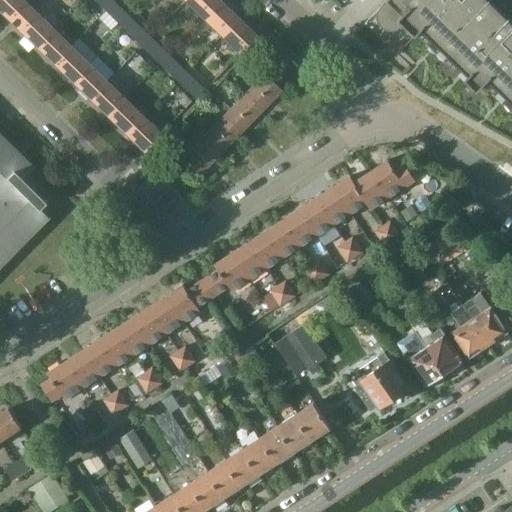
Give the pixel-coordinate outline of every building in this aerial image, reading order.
[(19,0),(0,0),(0,12),(8,20),(16,28),(23,21),(20,18),(21,14),(17,10),(24,4),(19,0)] [(113,2),(110,0),(97,0),(96,1),(105,10),(113,2)] [(216,0),(184,0),(185,0),(203,18),(219,2),(216,0)] [(511,26),(485,0),(387,0),(380,7),(381,7),(378,12),(377,17),(378,23),(381,27),(385,30),(391,31),(396,30),(401,26),(401,27),(405,23),(417,36),(421,32),(431,42),(436,36),(454,52),(448,59),(460,71),(466,64),(474,72),(467,79),(479,91),(488,82),(497,92),(503,86),(511,94),(511,26)] [(122,11),(113,2),(105,10),(114,19),(122,11)] [(219,2),(203,18),(221,35),(237,19),(219,2)] [(23,21),(16,28),(31,43),(35,46),(50,30),(32,12),(24,4),(17,10),(21,14),(20,18),(23,21)] [(131,20),(122,11),(114,19),(123,27),(131,20)] [(237,19),(221,35),(239,53),(255,37),(237,19)] [(140,28),(131,20),(123,27),(132,36),(140,28)] [(149,37),(140,28),(132,36),(141,45),(149,37)] [(50,30),(35,46),(53,63),(68,47),(50,30)] [(158,46),(149,37),(141,45),(150,54),(158,46)] [(167,55),(158,46),(150,54),(159,62),(167,55)] [(68,47),(53,63),(71,81),(87,65),(68,47)] [(168,71),(176,63),(167,55),(159,62),(168,71)] [(177,80),(185,72),(176,63),(168,71),(177,80)] [(87,65),(71,81),(89,99),(105,82),(87,65)] [(194,81),(185,72),(177,80),(186,89),(194,81)] [(263,74),(242,96),(259,112),(280,90),(263,74)] [(203,90),(194,81),(186,89),(195,97),(203,90)] [(105,82),(89,99),(107,116),(123,100),(105,82)] [(183,94),(177,101),(185,108),(191,101),(183,94)] [(238,133),(259,112),(242,96),(228,111),(223,107),(217,113),(238,133)] [(123,100),(107,116),(125,134),(141,118),(123,100)] [(218,155),(238,133),(217,113),(211,119),(215,123),(201,138),(218,155)] [(141,118),(125,134),(143,152),(159,135),(141,118)] [(197,176),(218,155),(201,138),(197,134),(191,141),(195,145),(180,160),(197,176)] [(0,263),(19,245),(14,240),(28,226),(33,230),(47,217),(39,209),(45,203),(38,196),(43,191),(11,159),(16,154),(0,138),(0,263)] [(387,160),(371,170),(388,197),(414,180),(404,164),(394,170),(387,160)] [(388,197),(371,170),(354,181),(368,202),(366,204),(370,209),(388,197)] [(368,202),(354,181),(351,176),(333,187),(351,214),(366,204),(368,202)] [(351,214),(333,187),(316,198),(334,225),(351,214)] [(424,197),(414,204),(420,213),(430,206),(424,197)] [(334,225),(316,198),(299,209),(317,236),(334,225)] [(486,209),(476,201),(467,214),(477,221),(486,209)] [(411,205),(400,212),(406,222),(418,215),(411,205)] [(317,236),(299,209),(283,220),(300,247),(317,236)] [(300,247),(283,220),(266,231),(283,258),(300,247)] [(389,222),(381,227),(391,242),(398,237),(389,222)] [(421,238),(433,258),(460,242),(448,222),(421,238)] [(391,242),(381,227),(374,232),(384,246),(391,242)] [(283,258),(266,231),(249,242),(266,269),(283,258)] [(352,237),(345,242),(355,257),(362,252),(352,237)] [(266,269),(249,242),(232,253),(249,280),(266,269)] [(355,257),(345,242),(338,247),(347,262),(355,257)] [(249,280),(232,253),(215,264),(218,269),(205,277),(205,278),(206,277),(216,293),(215,294),(216,295),(229,286),(232,291),(249,280)] [(319,259),(311,264),(321,279),(328,274),(319,259)] [(321,279),(311,264),(304,269),(314,284),(321,279)] [(489,266),(479,274),(485,284),(496,276),(489,266)] [(453,292),(461,305),(487,344),(506,332),(498,321),(508,314),(491,288),(483,293),(473,278),(453,292)] [(359,279),(345,291),(361,310),(376,298),(359,279)] [(285,281),(278,286),(287,301),(295,296),(285,281)] [(199,282),(186,290),(183,285),(166,296),(183,323),(200,312),(197,307),(210,298),(209,298),(208,299),(198,283),(199,282)] [(461,305),(453,292),(447,283),(429,295),(453,332),(452,332),(469,357),(487,344),(461,305)] [(287,301),(278,286),(270,291),(274,296),(280,306),(287,301)] [(511,293),(502,300),(511,314),(511,293)] [(183,323),(166,296),(149,307),(166,334),(183,323)] [(274,296),(265,302),(271,312),(280,306),(274,296)] [(166,334),(149,307),(132,318),(150,345),(166,334)] [(150,345),(132,318),(116,329),(133,356),(150,345)] [(275,343),(295,374),(307,366),(309,370),(328,358),(305,323),(275,343)] [(427,337),(422,340),(444,373),(462,361),(440,328),(431,334),(430,333),(426,335),(427,337)] [(133,356),(116,329),(99,340),(116,366),(133,356)] [(226,330),(205,344),(211,352),(231,338),(226,330)] [(444,373),(422,340),(416,330),(397,342),(426,385),(444,373)] [(116,366),(99,340),(82,351),(99,377),(116,366)] [(185,346),(178,351),(187,366),(195,361),(185,346)] [(245,349),(235,356),(242,367),(253,360),(245,349)] [(99,377),(82,351),(65,362),(82,388),(99,377)] [(187,366),(178,351),(170,356),(180,371),(187,366)] [(356,386),(364,397),(371,409),(379,403),(381,406),(408,388),(402,378),(407,375),(401,367),(396,370),(384,352),(378,356),(383,365),(362,379),(364,381),(356,386)] [(231,358),(217,366),(226,380),(240,371),(231,358)] [(82,388),(65,362),(48,373),(51,378),(41,385),(52,401),(62,395),(65,400),(82,388)] [(151,368),(144,373),(154,388),(161,383),(151,368)] [(154,388),(144,373),(137,378),(146,393),(154,388)] [(118,390),(110,395),(120,410),(127,405),(118,390)] [(120,410),(110,395),(103,400),(113,415),(120,410)] [(173,395),(163,401),(171,414),(181,407),(173,395)] [(313,439),(330,427),(314,402),(297,414),(313,439)] [(9,408),(0,413),(0,440),(0,441),(22,427),(9,408)] [(295,450),(313,439),(297,414),(279,425),(295,450)] [(278,462),(295,450),(279,425),(261,437),(278,462)] [(138,469),(151,460),(132,430),(119,439),(138,469)] [(260,474),(278,462),(261,437),(244,449),(260,474)] [(115,441),(102,449),(110,461),(123,452),(115,441)] [(242,485),(260,474),(244,449),(226,460),(242,485)] [(96,453),(83,462),(95,480),(109,471),(96,453)] [(24,458),(15,464),(22,474),(31,468),(24,458)] [(225,497),(242,485),(226,460),(208,472),(225,497)] [(22,474),(15,464),(6,469),(13,480),(22,474)] [(207,508),(225,497),(208,472),(191,483),(207,508)] [(54,475),(30,488),(43,511),(49,511),(69,501),(54,475)] [(184,511),(201,511),(207,508),(191,483),(173,495),(184,511)] [(159,511),(184,511),(173,495),(156,506),(159,511)]
